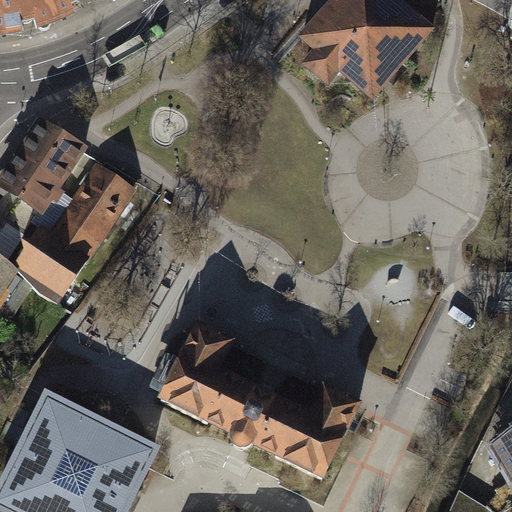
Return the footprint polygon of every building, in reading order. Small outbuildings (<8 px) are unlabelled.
[(0,0),(0,36),(25,33),(41,29),(75,13),(73,7),(80,1),(79,0),(0,0)] [(338,0),(333,5),(303,39),(318,52),(305,67),(327,87),(340,72),(374,102),(434,33),(395,0),(338,0)] [(89,150),(43,124),(0,185),(13,194),(41,213),(89,150)] [(88,259),(130,192),(102,169),(55,236),(88,259)] [(0,259),(6,264),(41,213),(13,194),(0,212),(0,259)] [(14,269),(17,272),(40,295),(71,317),(90,288),(77,280),(88,259),(55,236),(43,228),(14,269)] [(0,259),(0,298),(17,272),(14,269),(6,264),(0,259)] [(232,342),(198,325),(161,398),(234,435),(229,445),(257,459),(262,449),(321,479),(358,404),(325,387),(310,416),(218,370),(232,342)] [(0,508),(7,511),(128,511),(155,455),(48,401),(0,493),(0,508)] [(511,440),(497,450),(511,473),(511,440)] [(495,511),(464,498),(457,511),(495,511)]
